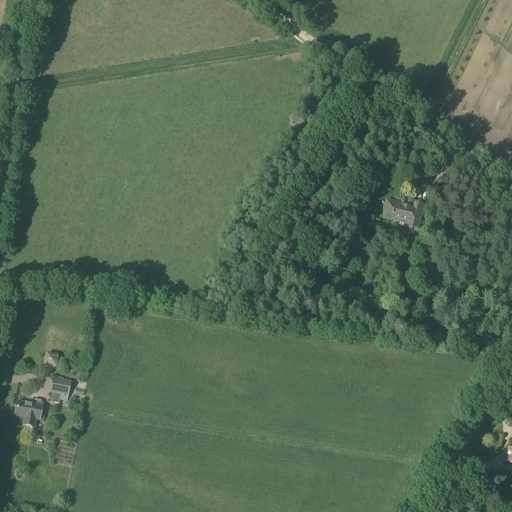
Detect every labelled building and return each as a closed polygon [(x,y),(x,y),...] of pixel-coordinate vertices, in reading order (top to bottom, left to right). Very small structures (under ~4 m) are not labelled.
[(407,191),(408,184),(398,182),(396,189),(407,191)] [(403,206),(387,202),(383,220),(401,224),(407,225),(405,234),(415,237),(422,207),(414,205),(413,207),(404,205),(403,206)] [(54,370),(55,369),(56,369),(57,359),(57,358),(57,357),(56,357),(46,355),(45,355),(44,356),(43,366),(43,367),(43,368),(54,370)] [(65,365),(64,373),(72,374),(73,367),(65,365)] [(71,390),(71,384),(70,384),(70,382),(51,379),(49,394),(51,395),(49,404),(58,405),(59,396),(67,398),(69,389),(71,390)] [(42,403),(29,400),(29,404),(17,402),(13,418),(22,419),(21,427),(34,430),(35,422),(39,423),(42,407),(41,406),(42,403)]
